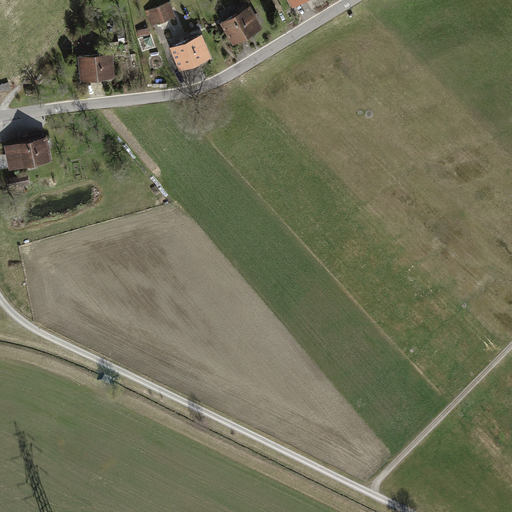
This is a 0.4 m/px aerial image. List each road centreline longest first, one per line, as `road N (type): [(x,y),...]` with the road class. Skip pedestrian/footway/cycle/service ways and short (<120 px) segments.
road 1 (track): [(0,296),(26,323),(409,511)]
road 2 (unclassified): [(351,0),(203,85),(0,117)]
road 3 (track): [(367,491),(511,346)]
